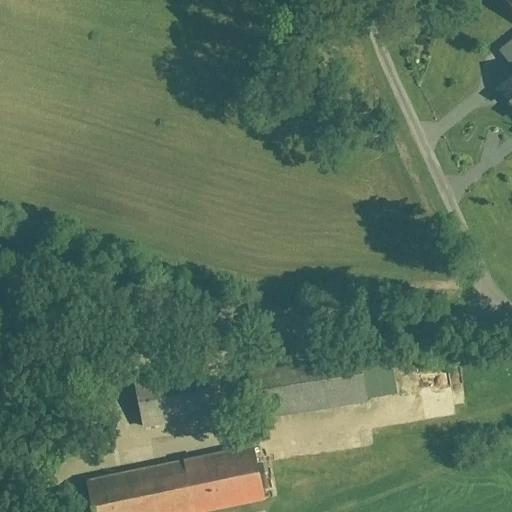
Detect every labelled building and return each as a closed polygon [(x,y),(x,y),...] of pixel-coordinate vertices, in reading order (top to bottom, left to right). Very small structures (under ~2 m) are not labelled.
[(511,0),(498,0),(511,17),(511,0)] [(511,74),(494,88),(511,111),(511,74)] [(365,365),(273,379),(278,410),(369,396),(365,365)] [(126,398),(132,425),(216,407),(210,379),(126,398)] [(260,441),(102,476),(109,511),(143,504),(144,511),(192,511),(272,494),(260,441)]
